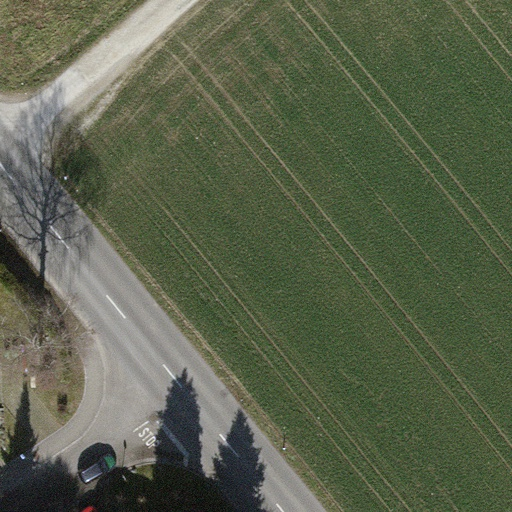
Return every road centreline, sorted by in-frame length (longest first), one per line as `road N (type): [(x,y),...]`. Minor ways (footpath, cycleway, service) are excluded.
road 1 (tertiary): [(189,394),(0,159)]
road 2 (residential): [(0,147),(181,0)]
road 3 (residential): [(189,394),(18,511)]
road 4 (tertiary): [(285,511),(189,394)]
